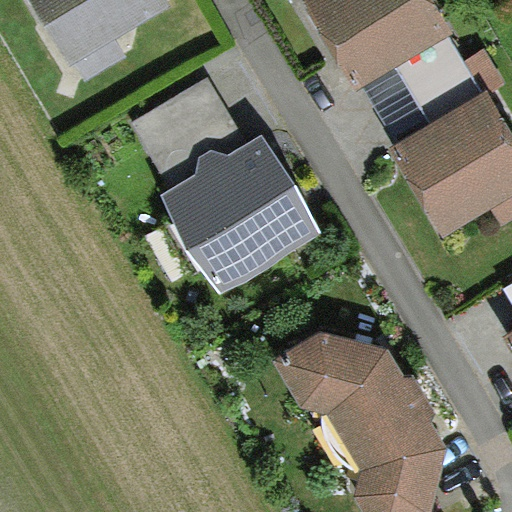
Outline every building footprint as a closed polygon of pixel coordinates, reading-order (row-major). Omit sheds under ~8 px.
[(31,0),(71,66),(74,64),(116,39),(170,6),(166,0),(31,0)] [(304,0),(303,1),(357,91),(362,87),(397,67),(448,37),(453,34),(432,0),(304,0)] [(463,62),(448,37),(397,67),(430,124),(481,93),(463,62)] [(127,57),(116,39),(74,64),(85,82),(127,57)] [(486,90),(489,93),(505,84),(485,49),(463,62),(481,93),(486,90)] [(362,87),(396,144),(430,124),(397,67),(362,87)] [(249,142),(207,78),(130,124),(169,191),(197,174),(198,157),(213,149),(230,154),(249,142)] [(511,131),(489,93),(486,90),(481,93),(430,124),(396,144),(389,148),(443,238),(491,209),(502,227),(511,220),(511,131)] [(221,294),(323,233),(263,134),(249,142),(230,154),(213,149),(198,157),(197,174),(169,191),(162,195),(221,294)] [(511,283),(503,289),(511,303),(511,283)] [(320,331),(272,360),(301,407),(328,415),(361,469),(353,497),(362,511),(431,511),(448,449),(431,423),(437,414),(412,376),(406,377),(388,350),(320,331)] [(361,469),(328,415),(323,417),(323,420),(323,424),(324,431),(325,436),(328,442),(330,448),(333,451),(337,455),(339,457),(343,462),(347,465),(350,467),(354,469),(356,470),(361,469)]
